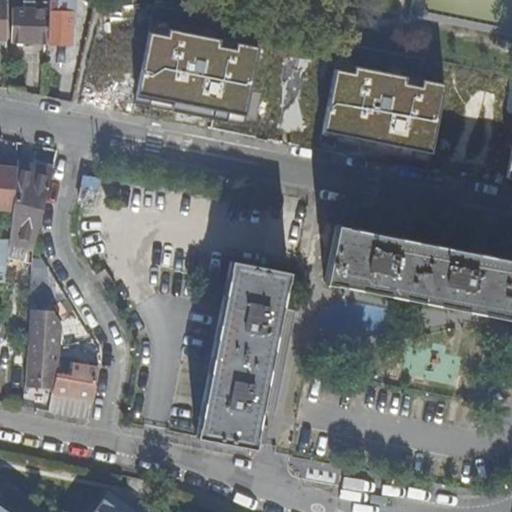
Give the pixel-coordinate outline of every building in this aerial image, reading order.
[(59,0),(48,0),(48,4),(48,11),(46,44),(69,45),(71,2),(59,1),(59,0)] [(12,42),(46,44),(48,11),(40,11),(40,4),(25,3),(25,10),(13,10),(12,42)] [(427,150),(437,79),(335,64),(325,135),(427,150)] [(0,210),(10,212),(15,164),(0,162),(0,166),(0,210)] [(32,250),(33,245),(51,171),(15,162),(15,164),(10,212),(7,241),(7,244),(32,250)] [(84,177),(79,201),(94,204),(99,180),(84,177)] [(511,261),(335,226),(323,281),(511,319),(511,261)] [(230,262),(199,420),(256,426),(286,273),(230,262)] [(24,388),(52,390),(55,373),(59,323),(51,310),(29,309),(24,388)] [(432,327),(431,346),(457,347),(458,328),(432,327)] [(433,344),(431,384),(459,385),(460,355),(445,355),(446,344),(433,344)] [(430,379),(431,347),(405,346),(404,378),(430,379)] [(51,393),(90,401),(96,369),(88,367),(85,380),(55,373),(52,390),(51,393)] [(136,511),(137,511),(109,491),(94,511),(9,511),(0,505),(0,511),(136,511)]
